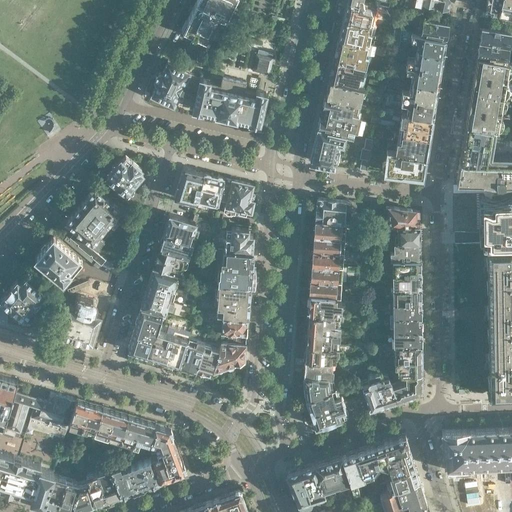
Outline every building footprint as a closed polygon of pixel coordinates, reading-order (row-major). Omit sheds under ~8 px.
[(205,40),(217,15),(226,19),(229,13),(203,0),(196,0),(182,29),(205,40)] [(203,0),(229,13),(234,0),(203,0)] [(373,4),(361,1),(357,0),(346,0),(342,17),(371,23),(373,24),(376,14),(371,12),(373,4)] [(498,11),(500,0),(486,0),(485,8),(498,11)] [(511,15),(511,11),(511,0),(500,0),(498,11),(511,15)] [(368,32),(371,23),(342,17),(338,37),(369,43),(372,33),(368,32)] [(440,21),(431,19),(424,18),(420,18),(419,23),(423,24),(421,33),(444,37),(444,36),(445,36),(447,22),(440,21)] [(508,45),(511,30),(483,26),(482,27),(481,28),(481,31),(482,32),(481,34),(480,35),(480,38),(481,38),(480,40),(508,45)] [(442,52),(445,37),(444,37),(421,33),(411,31),(410,38),(416,38),(418,40),(416,48),(442,52)] [(198,55),(204,42),(193,37),(187,49),(198,55)] [(369,55),(372,44),(369,43),(338,37),(333,57),(365,65),(367,55),(369,55)] [(506,59),(508,45),(480,40),(480,42),(479,42),(479,45),(479,46),(479,48),(478,49),(477,52),(478,53),(478,55),(506,59)] [(439,68),(442,52),(416,48),(415,56),(413,57),(407,56),(406,63),(439,68)] [(268,72),(272,58),(257,54),(253,69),(268,72)] [(510,61),(510,60),(506,59),(478,55),(477,55),(474,71),(473,78),(471,89),(504,94),(505,93),(506,93),(506,92),(507,92),(508,91),(508,90),(509,89),(509,88),(509,87),(509,86),(509,85),(509,84),(509,83),(508,82),(508,81),(507,81),(506,80),(508,73),(509,72),(510,71),(511,71),(511,70),(511,68),(511,62),(511,61),(510,61)] [(363,75),(365,65),(333,57),(328,79),(363,87),(365,76),(363,75)] [(253,94),(255,85),(245,83),(246,80),(222,74),(219,86),(208,83),(209,78),(199,76),(197,86),(184,80),(189,70),(167,59),(162,71),(161,70),(157,71),(154,77),(156,81),(157,82),(151,93),(173,103),(176,97),(192,106),(192,107),(202,109),(202,108),(216,111),(215,111),(236,116),(236,115),(249,118),(249,120),(249,123),(258,125),(258,122),(266,91),(256,89),(255,94),(253,94)] [(437,84),(439,68),(406,63),(405,69),(411,70),(412,72),(411,80),(437,84)] [(359,101),(363,87),(328,79),(329,80),(327,82),(326,86),(327,89),(326,94),(359,101)] [(434,100),(437,84),(411,80),(410,88),(408,89),(402,88),(401,94),(434,100)] [(505,95),(504,94),(471,89),(470,99),(469,99),(468,106),(466,122),(498,127),(499,127),(500,126),(501,125),(502,124),(503,123),(503,122),(503,120),(503,119),(503,118),(503,117),(502,116),(502,115),(501,114),(500,114),(502,107),(504,106),(504,105),(505,105),(506,104),(506,103),(507,102),(507,101),(507,100),(507,99),(506,98),(506,97),(506,96),(505,95)] [(358,118),(361,102),(359,101),(326,94),(325,94),(321,110),(358,118)] [(431,115),(434,100),(401,94),(400,100),(406,101),(407,103),(406,111),(431,115)] [(428,135),(431,118),(431,115),(406,111),(394,109),(393,115),(402,116),(399,130),(428,135)] [(357,119),(358,118),(321,110),(317,126),(341,131),(344,132),(345,132),(352,134),(352,133),(357,135),(361,120),(357,119)] [(511,153),(491,153),(496,127),(466,122),(465,122),(459,161),(511,162),(511,153)] [(344,132),(341,131),(317,126),(316,132),(313,144),(309,159),(333,164),(333,162),(337,163),(340,153),(339,153),(342,141),(343,141),(345,132),(344,132)] [(425,154),(428,135),(399,130),(397,144),(388,142),(387,148),(425,154)] [(367,165),(371,145),(372,138),(365,137),(363,148),(362,148),(360,157),(361,158),(359,168),(366,170),(367,168),(367,166),(367,165)] [(422,174),(425,154),(387,148),(385,159),(382,160),(382,165),(384,167),(384,170),(422,174)] [(132,185),(143,173),(139,170),(141,168),(132,160),(125,154),(122,159),(121,158),(106,176),(116,185),(114,188),(122,195),(125,192),(126,193),(127,191),(128,192),(129,192),(130,192),(131,192),(132,191),(133,191),(133,190),(134,189),(134,188),(133,188),(133,187),(132,186),(132,185)] [(511,162),(459,161),(456,181),(484,180),(511,179),(511,162)] [(196,201),(203,172),(185,167),(182,169),(174,196),(196,201)] [(220,192),(224,177),(203,172),(196,201),(217,206),(220,192)] [(248,199),(250,193),(252,183),(232,178),(232,179),(224,177),(220,192),(228,194),(227,198),(225,198),(223,210),(224,210),(225,212),(230,213),(231,212),(233,212),(235,205),(238,206),(237,211),(245,213),(246,208),(250,209),(253,200),(248,199)] [(511,179),(484,180),(486,227),(511,226),(511,179)] [(124,212),(94,187),(86,196),(80,204),(104,225),(107,221),(112,226),(124,212)] [(347,201),(346,201),(345,201),(345,200),(319,197),(317,199),(315,218),(345,220),(347,220),(348,215),(345,215),(345,210),(346,210),(347,210),(347,209),(348,209),(349,208),(350,207),(350,206),(350,205),(350,204),(349,203),(349,202),(348,202),(348,201),(347,201)] [(110,229),(104,225),(80,204),(73,212),(65,221),(95,246),(110,229)] [(419,223),(419,212),(419,209),(414,209),(388,205),(389,218),(386,218),(386,224),(394,224),(419,223)] [(192,219),(182,217),(169,212),(163,232),(190,240),(193,230),(192,230),(195,221),(192,219)] [(344,235),(345,220),(315,218),(314,233),(344,235)] [(419,240),(419,224),(419,223),(394,224),(395,241),(419,240)] [(252,249),(253,233),(248,233),(248,227),(230,226),(230,230),(230,235),(226,235),(225,235),(223,247),(252,249)] [(191,240),(190,240),(163,232),(159,245),(186,253),(187,254),(191,240)] [(343,250),(344,235),(314,233),(313,247),(343,250)] [(83,260),(53,235),(35,257),(63,280),(70,271),(72,273),(83,260)] [(94,260),(79,247),(65,236),(63,238),(92,262),(94,260)] [(419,240),(395,241),(390,241),(390,258),(392,258),(420,257),(419,240)] [(104,259),(83,242),(79,247),(94,260),(100,265),(104,259)] [(511,244),(487,245),(487,254),(485,254),(486,262),(487,262),(487,267),(487,278),(486,278),(486,286),(487,286),(488,302),(486,302),(486,310),(488,310),(488,315),(488,326),(487,326),(487,334),(488,334),(488,351),(487,351),(487,359),(488,359),(489,363),(489,375),(487,375),(487,383),(489,383),(489,389),(488,389),(487,391),(487,394),(490,394),(492,393),(491,392),(499,391),(499,393),(505,393),(505,391),(511,390),(511,244)] [(186,260),(185,259),(186,253),(159,245),(153,265),(177,272),(181,274),(183,267),(185,267),(186,267),(187,261),(186,260)] [(252,264),(253,250),(252,249),(223,247),(222,247),(221,257),(217,256),(216,263),(221,264),(221,263),(252,266),(252,264)] [(347,258),(348,250),(343,250),(313,247),(312,262),(342,265),(342,257),(347,258)] [(420,272),(420,264),(420,257),(392,258),(392,272),(420,272)] [(341,279),(342,265),(312,262),(311,277),(341,279)] [(250,282),(252,266),(221,263),(221,264),(221,273),(217,273),(216,279),(220,280),(250,282)] [(174,281),(177,272),(153,265),(153,266),(152,266),(148,279),(149,279),(149,280),(175,288),(177,282),(174,281)] [(420,286),(420,272),(392,272),(393,286),(420,286)] [(0,298),(4,301),(1,305),(0,305),(0,317),(7,320),(7,307),(6,307),(6,305),(7,304),(11,307),(12,306),(24,316),(27,318),(30,317),(34,312),(34,309),(33,309),(36,305),(34,303),(44,291),(26,276),(21,281),(17,278),(0,298)] [(339,295),(341,279),(311,277),(309,292),(336,294),(339,295)] [(174,292),(175,288),(149,280),(145,291),(145,292),(168,299),(171,291),(174,292)] [(249,298),(250,285),(250,282),(220,280),(220,288),(217,288),(217,296),(249,298)] [(107,294),(109,285),(95,281),(92,290),(107,294)] [(420,300),(420,286),(393,286),(393,300),(420,300)] [(172,307),(174,301),(168,299),(145,292),(141,304),(141,305),(141,306),(162,313),(164,314),(167,305),(172,307)] [(341,305),(341,299),(335,298),(336,294),(309,292),(308,311),(341,313),(341,312),(338,312),(338,305),(341,305)] [(92,339),(100,312),(94,310),(96,304),(96,303),(96,302),(96,301),(95,301),(95,300),(95,299),(94,298),(93,298),(92,298),(81,294),(79,294),(78,294),(77,295),(76,295),(76,296),(75,297),(73,304),(67,302),(58,329),(92,339)] [(248,314),(249,298),(217,296),(216,304),(219,304),(218,312),(248,314)] [(420,313),(420,300),(393,300),(393,313),(420,313)] [(157,329),(162,313),(141,306),(138,316),(137,316),(135,321),(136,322),(134,327),(156,334),(157,329)] [(339,322),(340,315),(341,315),(341,313),(308,311),(307,326),(340,328),(340,322),(339,322)] [(246,333),(247,315),(247,314),(248,314),(218,312),(217,323),(220,323),(219,331),(223,331),(246,333)] [(421,328),(420,313),(393,313),(393,328),(421,328)] [(339,336),(340,328),(307,326),(306,341),(338,343),(338,336),(339,336)] [(150,354),(156,334),(134,327),(127,348),(149,355),(149,354),(150,354)] [(421,342),(421,328),(393,328),(393,342),(394,342),(394,343),(421,342)] [(165,359),(173,334),(157,329),(156,334),(150,354),(165,359)] [(244,360),(246,343),(245,343),(246,333),(223,331),(220,340),(222,341),(219,348),(212,372),(227,366),(229,367),(232,366),(233,364),(244,360)] [(181,364),(189,339),(173,334),(165,359),(180,364),(181,364)] [(196,369),(204,344),(205,341),(190,337),(189,339),(181,364),(196,369)] [(338,351),(339,343),(338,343),(306,341),(304,356),(305,356),(334,359),(338,359),(338,357),(337,357),(337,351),(338,351)] [(421,356),(421,342),(394,343),(394,356),(421,356)] [(212,372),(219,348),(204,344),(196,369),(211,373),(212,372)] [(333,387),(333,376),(332,376),(332,367),(334,367),(334,359),(305,356),(303,374),(303,376),(304,381),(304,385),(305,394),(305,396),(306,396),(333,387)] [(421,371),(421,356),(394,356),(395,370),(399,370),(399,371),(400,371),(405,371),(421,371)] [(397,398),(392,383),(393,383),(391,377),(389,378),(389,376),(388,375),(387,374),(386,373),(385,373),(384,373),(383,373),(380,374),(379,371),(373,373),(382,403),(397,398)] [(422,387),(421,371),(405,371),(400,371),(400,380),(393,383),(392,383),(397,398),(419,391),(422,387)] [(382,403),(373,373),(367,375),(368,378),(361,381),(369,407),(382,403)] [(14,389),(17,380),(0,374),(0,405),(8,408),(14,389)] [(342,400),(340,394),(338,394),(335,386),(333,387),(306,396),(306,398),(307,398),(309,405),(309,407),(311,411),(342,400)] [(60,444),(67,422),(75,397),(57,392),(54,401),(33,395),(14,389),(8,408),(0,435),(0,439),(11,443),(12,439),(17,440),(20,430),(29,403),(31,403),(34,404),(28,422),(26,429),(46,435),(45,439),(60,444)] [(81,426),(88,401),(75,397),(67,422),(81,426)] [(366,408),(362,397),(357,398),(360,409),(366,408)] [(344,408),(344,407),(342,400),(311,411),(312,415),(312,416),(315,423),(314,423),(315,425),(316,425),(318,424),(321,423),(323,423),(333,419),(335,419),(338,417),(338,418),(340,417),(347,415),(347,414),(347,412),(346,411),(346,410),(346,409),(345,408),(344,408)] [(94,430),(101,405),(88,401),(81,426),(94,430)] [(107,434),(114,409),(101,405),(94,430),(107,434)] [(120,438),(127,413),(114,409),(107,434),(120,438)] [(133,442),(140,417),(127,413),(120,438),(133,442)] [(149,442),(155,422),(140,417),(133,442),(137,443),(138,438),(149,442)] [(174,440),(171,431),(169,426),(155,422),(149,442),(154,443),(155,447),(162,445),(174,440)] [(446,464),(447,464),(468,463),(511,461),(511,426),(468,428),(441,429),(442,451),(445,451),(446,464)] [(387,452),(409,445),(405,432),(402,433),(397,435),(394,436),(383,439),(378,441),(374,442),(379,461),(384,462),(384,457),(388,456),(387,452)] [(184,468),(179,454),(174,440),(162,445),(172,473),(184,468)] [(379,461),(374,442),(356,448),(364,475),(373,472),(372,469),(376,468),(375,466),(379,461)] [(172,473),(162,445),(155,447),(157,451),(150,453),(151,454),(159,477),(172,473)] [(414,463),(409,445),(387,452),(388,456),(384,457),(384,462),(387,463),(389,470),(414,463)] [(364,475),(356,448),(352,450),(341,453),(349,477),(352,488),(359,486),(356,477),(364,475)] [(44,500),(53,472),(54,469),(39,465),(40,463),(22,457),(15,455),(12,454),(7,453),(0,450),(0,484),(4,485),(4,486),(11,488),(30,494),(30,496),(44,500)] [(349,477),(341,453),(314,462),(323,488),(333,485),(332,483),(349,477)] [(151,454),(131,461),(139,485),(159,477),(151,454)] [(139,485),(131,461),(122,465),(120,461),(111,465),(120,491),(139,485)] [(323,488),(314,462),(309,464),(309,463),(305,465),(300,467),(310,497),(325,492),(323,488)] [(419,477),(414,463),(389,470),(392,478),(386,480),(387,481),(380,483),(382,488),(419,477)] [(120,491),(111,465),(99,469),(108,496),(120,491)] [(310,497),(300,467),(295,468),(291,470),(286,471),(290,481),(290,482),(294,491),(298,501),(300,506),(302,511),(318,511),(330,508),(327,499),(313,504),(310,497)] [(108,496),(99,469),(87,474),(88,476),(86,476),(87,478),(95,500),(108,496)] [(57,504),(66,476),(53,472),(44,500),(57,504)] [(69,508),(78,480),(66,476),(57,504),(69,508)] [(404,507),(399,494),(404,492),(406,497),(407,497),(409,505),(423,501),(426,500),(419,477),(382,488),(375,491),(373,491),(374,494),(376,495),(378,500),(383,499),(387,511),(394,510),(404,507)] [(95,500),(87,478),(81,480),(81,481),(78,480),(69,508),(75,510),(85,506),(84,504),(95,500)] [(248,511),(239,489),(238,489),(224,494),(230,511),(248,511)] [(230,511),(224,494),(211,498),(216,511),(230,511)] [(216,511),(211,498),(198,503),(201,511),(216,511)] [(426,511),(423,501),(409,505),(404,507),(394,510),(394,511),(426,511)] [(201,511),(198,503),(185,508),(186,511),(201,511)]
